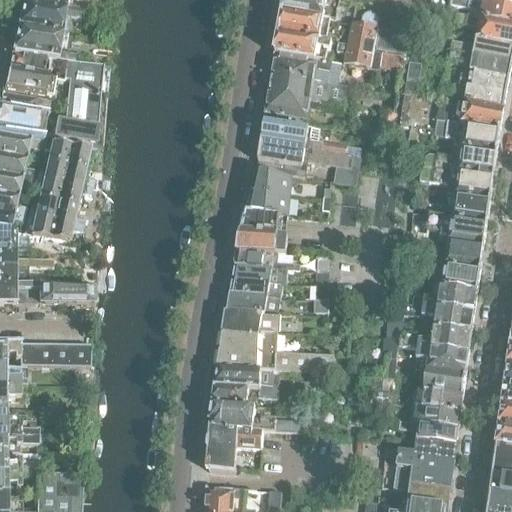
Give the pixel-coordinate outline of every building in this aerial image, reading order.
[(24,0),(23,5),(71,12),(72,0),(74,0),(74,1),(89,3),(89,0),(24,0)] [(286,0),(283,15),(330,23),(336,24),(340,0),(286,0)] [(511,11),(457,0),(451,0),(450,8),(478,13),(477,20),(511,27),(511,11)] [(511,0),(457,0),(511,11),(511,0)] [(71,12),(23,5),(18,32),(67,39),(69,23),(90,26),(91,15),(71,12)] [(374,56),(379,32),(377,31),(379,22),(377,18),(374,15),(369,14),(365,15),(362,19),(360,28),(352,27),(349,40),(348,49),(338,47),(337,56),(346,57),(344,68),(371,73),(374,56)] [(283,15),(279,36),(332,46),(334,37),(327,36),(330,23),(283,15)] [(511,27),(477,20),(456,17),(454,28),(478,32),(477,41),(478,41),(478,42),(511,49),(511,27)] [(18,32),(12,57),(66,65),(91,68),(92,59),(64,55),(67,39),(18,32)] [(389,54),(393,35),(380,32),(376,51),(389,54)] [(410,39),(393,35),(389,54),(406,57),(410,39)] [(279,36),(275,57),(326,65),(327,54),(331,55),(332,46),(279,36)] [(452,44),(451,54),(475,58),(511,66),(511,49),(478,42),(478,41),(477,41),(475,48),(452,44)] [(511,66),(475,58),(451,54),(449,64),(472,68),(471,75),(509,82),(511,69),(511,66)] [(382,57),(374,56),(371,73),(379,74),(380,72),(382,57)] [(66,65),(12,57),(8,75),(52,82),(63,84),(64,76),(55,75),(56,65),(66,66),(66,65)] [(275,57),(272,77),(328,88),(328,86),(332,66),(326,65),(275,57)] [(405,62),(382,57),(380,72),(403,76),(405,62)] [(103,69),(91,68),(66,65),(66,66),(64,76),(63,84),(69,85),(65,125),(56,124),(56,126),(55,134),(53,143),(96,150),(103,69)] [(410,65),(407,81),(419,83),(422,67),(410,65)] [(52,82),(8,75),(4,93),(49,100),(52,82)] [(471,75),(468,91),(506,99),(509,82),(471,75)] [(328,88),(272,77),(269,98),(326,107),(351,111),(354,92),(347,90),(347,89),(328,86),(328,88)] [(419,83),(407,81),(404,98),(416,100),(419,83)] [(504,115),(506,99),(468,91),(444,86),(442,96),(466,100),(465,107),(466,108),(466,107),(504,115)] [(0,109),(0,114),(47,123),(50,105),(3,97),(0,109)] [(326,107),(269,98),(265,118),(308,124),(310,114),(324,116),(326,107)] [(500,135),(504,115),(466,107),(466,108),(465,107),(464,113),(440,109),(437,123),(443,125),(500,135)] [(47,123),(0,114),(0,133),(38,140),(39,131),(55,134),(56,126),(47,123)] [(397,117),(396,117),(382,115),(378,138),(393,141),(397,117)] [(497,159),(500,135),(443,125),(437,124),(435,140),(454,143),(454,152),(497,159)] [(329,156),(330,147),(312,144),(312,132),(265,125),(261,145),(329,156)] [(413,135),(411,146),(419,147),(420,139),(417,136),(413,135)] [(0,137),(0,158),(26,162),(26,161),(27,161),(29,151),(39,153),(40,145),(0,137)] [(66,169),(71,149),(45,145),(43,154),(49,155),(47,166),(66,169)] [(304,182),(306,167),(337,172),(335,187),(357,191),(361,162),(358,162),(358,160),(354,159),(354,158),(342,157),(342,158),(329,156),(261,145),(258,164),(259,165),(257,177),(293,180),(293,181),(304,182)] [(414,165),(416,150),(395,146),(393,162),(414,165)] [(343,149),(330,147),(329,156),(342,158),(342,157),(343,149)] [(71,149),(66,169),(86,171),(89,160),(95,162),(97,154),(71,149)] [(494,182),(497,159),(454,152),(452,161),(439,159),(436,173),(458,177),(494,182)] [(25,172),(27,161),(26,161),(26,162),(0,158),(0,176),(33,182),(35,174),(25,172)] [(66,169),(47,166),(44,176),(38,175),(36,183),(62,187),(66,169)] [(66,169),(62,187),(92,192),(93,185),(83,183),(86,171),(66,169)] [(458,177),(436,173),(434,187),(448,189),(447,199),(491,205),(494,182),(458,177)] [(33,182),(0,176),(0,196),(19,200),(21,190),(32,192),(33,182)] [(290,201),(293,181),(293,180),(257,177),(256,176),(251,197),(290,201)] [(62,187),(36,183),(35,192),(40,193),(38,203),(58,206),(62,187)] [(92,192),(62,187),(58,206),(77,209),(80,197),(90,199),(92,192)] [(331,204),(332,193),(325,192),(324,203),(331,204)] [(19,200),(0,196),(0,214),(25,219),(27,211),(17,209),(19,200)] [(251,197),(246,217),(281,220),(281,221),(288,222),(290,201),(251,197)] [(445,212),(443,220),(443,222),(487,228),(491,205),(447,199),(446,212),(445,212)] [(58,206),(38,203),(36,213),(29,212),(28,219),(54,224),(58,206)] [(58,206),(54,224),(84,229),(85,222),(74,220),(77,209),(58,206)] [(23,230),(25,219),(0,214),(0,235),(19,238),(20,235),(12,233),(13,228),(23,230)] [(286,234),(287,228),(287,226),(288,222),(281,221),(281,220),(246,217),(245,223),(242,225),(242,228),(241,232),(243,235),(238,257),(238,258),(276,260),(276,259),(286,259),(286,258),(287,240),(286,240),(286,234)] [(443,222),(443,220),(430,218),(416,217),(415,226),(428,227),(427,234),(442,236),(441,246),(449,247),(448,248),(449,247),(484,253),(487,228),(443,222)] [(20,233),(20,235),(19,238),(29,240),(42,242),(49,243),(54,224),(28,219),(25,234),(20,233)] [(54,224),(49,243),(58,244),(60,245),(69,247),(71,234),(82,236),(84,229),(54,224)] [(29,255),(29,242),(29,240),(19,238),(0,235),(0,255),(16,255),(29,255)] [(55,260),(58,244),(49,243),(42,242),(40,257),(55,260)] [(52,273),(53,263),(16,262),(16,255),(0,255),(0,272),(28,272),(52,273)] [(300,270),(285,268),(275,267),(276,260),(238,258),(236,267),(235,272),(286,275),(300,276),(300,270)] [(436,268),(481,274),(482,264),(481,265),(448,260),(448,258),(447,258),(447,260),(438,258),(436,267),(436,268)] [(285,268),(286,259),(276,259),(276,260),(275,267),(285,268)] [(317,277),(330,277),(330,261),(317,260),(317,263),(318,263),(317,277)] [(436,268),(436,267),(423,265),(421,280),(435,282),(435,292),(478,298),(481,274),(436,268)] [(0,288),(28,288),(28,272),(0,272),(0,288)] [(235,272),(233,286),(270,288),(284,289),(285,289),(286,275),(235,272)] [(330,277),(317,277),(316,277),(316,289),(329,289),(330,277)] [(270,288),(233,286),(230,300),(267,302),(281,304),(284,289),(270,288)] [(39,288),(28,288),(0,288),(0,309),(17,309),(17,310),(39,309),(39,288)] [(94,292),(44,289),(39,288),(39,309),(94,309),(94,292)] [(329,289),(316,289),(315,301),(329,301),(329,289)] [(475,318),(478,298),(435,292),(433,303),(414,300),(413,310),(475,318)] [(267,302),(230,300),(227,317),(280,320),(279,319),(281,304),(267,302)] [(329,301),(315,301),(315,304),(314,304),(314,318),(328,318),(329,301)] [(472,339),(475,318),(413,310),(413,311),(406,310),(406,309),(401,308),(400,319),(429,323),(427,333),(472,339)] [(280,320),(227,317),(224,339),(259,341),(260,337),(261,328),(272,329),(272,333),(279,333),(280,320)] [(404,325),(400,324),(388,324),(387,341),(400,342),(400,340),(401,341),(404,325)] [(469,360),(472,339),(427,333),(426,344),(401,341),(400,340),(400,342),(399,350),(469,360)] [(277,357),(277,338),(260,337),(259,341),(224,339),(221,355),(218,374),(291,377),(333,380),(335,360),(277,357)] [(400,343),(387,342),(384,342),(382,362),(388,362),(385,382),(394,384),(396,370),(399,350),(400,343)] [(0,370),(6,371),(6,360),(14,360),(14,365),(20,365),(21,349),(0,348),(0,370)] [(21,349),(20,365),(20,372),(90,372),(90,350),(21,349)] [(466,380),(469,360),(399,350),(397,360),(428,364),(426,374),(466,380)] [(0,370),(0,392),(20,392),(36,393),(36,387),(20,387),(21,382),(6,382),(6,371),(0,370)] [(291,377),(218,374),(215,391),(259,394),(259,403),(278,403),(280,382),(291,382),(291,377)] [(464,401),(466,380),(426,374),(423,395),(464,401)] [(383,382),(367,381),(366,393),(374,394),(374,400),(388,401),(388,394),(382,394),(383,382)] [(511,389),(505,388),(503,408),(511,409),(511,389)] [(215,391),(213,409),(255,411),(257,403),(259,403),(259,394),(215,391)] [(20,404),(20,392),(0,392),(0,413),(7,414),(7,403),(15,403),(20,404)] [(423,396),(423,395),(415,394),(413,411),(461,418),(463,402),(423,396)] [(511,409),(503,408),(500,429),(511,430),(511,409)] [(254,424),(255,411),(213,409),(210,426),(214,426),(214,432),(239,434),(239,433),(263,435),(308,438),(309,426),(276,423),(277,424),(262,423),(261,429),(258,429),(259,425),(254,424)] [(413,411),(411,426),(411,427),(459,434),(461,418),(413,411)] [(6,425),(7,414),(0,413),(0,435),(20,435),(35,436),(35,434),(41,434),(41,428),(35,427),(35,426),(20,425),(6,425)] [(411,427),(411,426),(400,425),(399,434),(413,436),(412,445),(417,445),(457,450),(459,434),(411,427)] [(511,430),(500,429),(497,449),(511,451),(511,430)] [(262,454),(263,435),(239,433),(239,434),(214,432),(214,433),(210,433),(207,466),(207,468),(207,473),(209,474),(210,475),(236,477),(237,453),(262,454)] [(20,435),(0,435),(0,456),(20,457),(21,457),(21,452),(38,452),(38,449),(40,448),(40,439),(39,438),(38,435),(36,435),(36,436),(35,436),(20,435)] [(84,444),(68,443),(68,457),(83,457),(84,444)] [(457,450),(417,445),(415,457),(399,455),(398,463),(454,471),(457,450)] [(511,451),(497,449),(495,464),(511,466),(511,451)] [(21,457),(20,457),(0,456),(0,478),(20,478),(21,478),(37,479),(40,478),(40,458),(21,457)] [(454,471),(398,463),(396,472),(413,474),(411,488),(451,494),(454,471)] [(511,466),(495,464),(493,480),(511,482),(511,466)] [(21,493),(21,478),(20,478),(0,478),(0,499),(7,500),(7,490),(15,489),(15,494),(21,493)] [(81,511),(83,479),(40,478),(37,479),(36,511),(81,511)] [(511,482),(493,480),(490,496),(511,498),(511,482)] [(447,511),(449,506),(451,494),(411,488),(409,501),(407,511),(447,511)] [(208,492),(206,511),(242,511),(244,495),(208,492)] [(280,511),(282,497),(270,496),(268,511),(280,511)] [(511,511),(511,498),(490,496),(488,511),(511,511)] [(7,511),(7,500),(0,499),(0,511),(20,511),(21,511),(7,511)]
